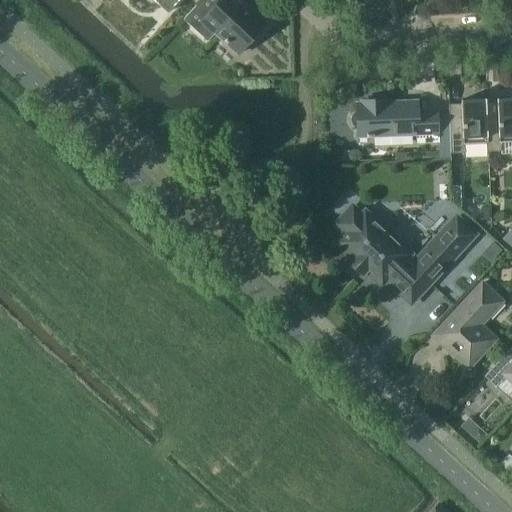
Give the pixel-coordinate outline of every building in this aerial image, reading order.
[(153,0),(167,13),(179,0),(153,0)] [(200,0),(183,19),(207,41),(215,33),(238,54),(265,24),(242,3),(238,7),(230,0),(200,0)] [(511,155),(511,98),(498,99),(498,103),(487,103),(486,103),(488,143),(487,143),(487,152),(502,152),(502,156),(511,155)] [(486,103),(487,103),(487,99),(462,100),(462,104),(450,105),(451,154),(466,153),(465,144),(487,143),(488,143),(486,103)] [(418,143),(439,142),(438,112),(418,113),(418,102),(388,103),(388,101),(362,102),(362,104),(358,104),(359,136),(418,134),(418,143)] [(489,207),(480,208),(480,219),(489,219),(489,207)] [(414,297),(473,234),(456,218),(427,249),(428,250),(414,264),(405,256),(409,253),(364,212),(358,219),(348,211),(336,223),(346,232),(337,241),(353,256),(350,259),(363,271),(366,268),(381,282),(389,274),(414,297)] [(511,229),(502,239),(511,247),(511,229)] [(481,254),(490,263),(502,250),(492,241),(481,254)] [(450,351),(451,352),(468,368),(496,339),(480,325),(502,302),(482,283),(433,336),(443,345),(445,343),(450,348),(450,349),(450,350),(450,351)] [(511,400),(511,346),(489,371),(502,382),(497,387),(511,400)] [(468,417),(460,426),(479,443),(487,434),(468,417)] [(511,458),(508,455),(500,464),(511,474),(511,472),(511,458)] [(448,511),(439,503),(431,511),(448,511)]
